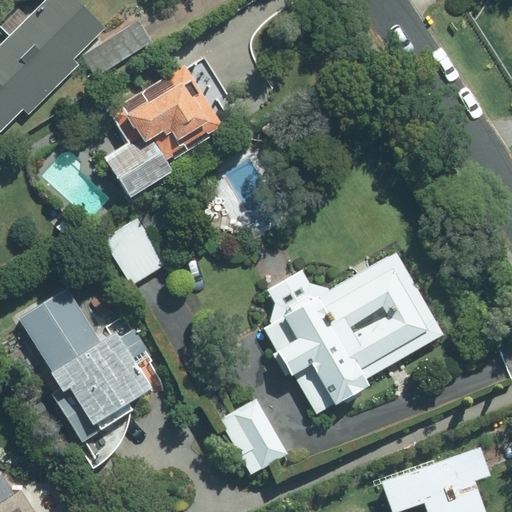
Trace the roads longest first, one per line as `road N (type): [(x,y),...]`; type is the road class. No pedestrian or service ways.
road 1 (unknown): [(236,511),(511,384)]
road 2 (residential): [(511,218),(377,0)]
